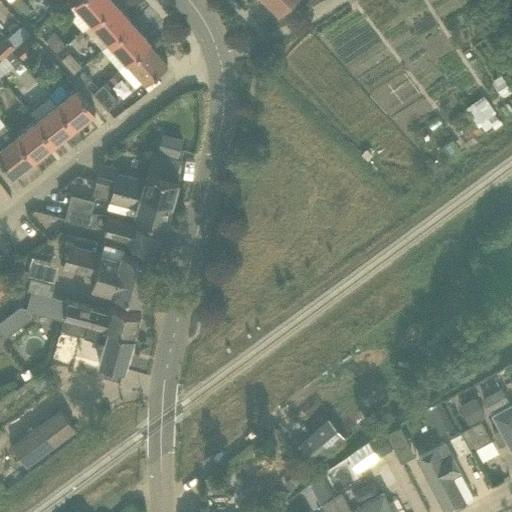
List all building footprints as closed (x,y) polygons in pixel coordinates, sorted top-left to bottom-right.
[(31,8),(23,0),(14,0),(13,1),(25,13),(31,8)] [(75,0),(93,20),(114,1),(113,0),(75,0)] [(268,0),(280,11),(291,0),(268,0)] [(114,1),(93,20),(111,40),(132,21),(114,1)] [(111,40),(128,60),(150,41),(132,21),(111,40)] [(7,37),(15,45),(30,32),(23,24),(7,37)] [(65,43),(55,31),(47,38),(57,50),(65,43)] [(15,45),(7,37),(7,38),(6,36),(0,41),(0,55),(1,57),(15,45)] [(135,86),(144,78),(146,80),(168,61),(150,41),(128,60),(120,68),(135,86)] [(32,50),(25,42),(15,50),(21,58),(32,50)] [(21,59),(14,49),(6,54),(10,60),(16,68),(24,63),(21,59)] [(75,72),(81,67),(82,66),(69,52),(62,59),(74,72),(75,72)] [(92,79),(81,67),(75,72),(77,75),(86,85),(92,79)] [(116,71),(109,78),(113,82),(120,75),(116,71)] [(501,94),(502,93),(504,95),(511,91),(505,80),(497,85),(496,86),(501,94)] [(93,92),(108,109),(119,99),(103,82),(93,92)] [(75,126),(95,110),(77,86),(56,102),(75,126)] [(56,102),(36,118),(54,142),(75,126),(56,102)] [(461,138),(467,147),(478,140),(476,137),(484,132),(466,108),(449,120),(462,137),(461,138)] [(0,157),(13,175),(34,158),(15,134),(16,134),(0,113),(0,157)] [(36,118),(16,134),(15,134),(34,158),(54,142),(36,118)] [(450,158),(461,149),(453,139),(442,147),(450,158)] [(118,170),(119,166),(101,162),(96,180),(114,185),(114,184),(173,201),(179,178),(176,177),(181,159),(152,151),(147,170),(145,178),(118,170)] [(135,213),(167,222),(173,201),(114,184),(114,185),(96,180),(93,193),(110,198),(137,206),(135,213)] [(71,193),(68,205),(91,211),(94,199),(71,193)] [(91,211),(68,205),(65,218),(92,226),(96,212),(91,211)] [(129,244),(158,252),(164,230),(134,222),(109,215),(105,231),(130,238),(129,244)] [(93,287),(144,302),(156,261),(123,252),(125,247),(106,242),(104,246),(103,252),(70,242),(63,267),(96,277),(93,287)] [(7,271),(0,276),(0,296),(17,283),(7,271)] [(26,307),(34,310),(34,308),(64,317),(65,314),(135,335),(135,334),(141,313),(110,304),(108,310),(50,294),(54,283),(30,276),(27,288),(31,289),(26,307)] [(99,361),(125,368),(135,335),(65,314),(64,317),(89,324),(85,335),(104,341),(99,361)] [(428,361),(414,375),(420,380),(434,366),(428,361)] [(33,374),(29,368),(21,372),(25,379),(33,374)] [(508,400),(501,388),(483,397),(490,410),(508,400)] [(469,422),(484,413),(476,397),(460,406),(468,420),(469,422)] [(511,402),(492,413),(511,450),(511,402)] [(454,425),(443,404),(429,411),(439,433),(454,425)] [(27,465),(77,428),(61,407),(11,443),(27,465)] [(314,461),(345,435),(329,417),(298,443),(314,461)] [(481,419),(461,430),(472,450),(476,447),(491,439),(492,439),(481,419)] [(387,430),(401,459),(416,452),(402,423),(387,430)] [(461,431),(450,437),(460,455),(470,449),(461,431)] [(384,434),(371,441),(379,456),(392,449),(384,434)] [(369,444),(348,458),(357,471),(378,457),(369,444)] [(462,471),(451,451),(442,456),(437,445),(416,456),(446,511),(467,500),(454,475),(462,471)] [(284,482),(290,489),(300,481),(293,474),(284,482)] [(333,495),(323,478),(311,485),(320,502),(333,495)] [(298,490),(299,492),(303,499),(310,496),(306,487),(298,490)] [(335,496),(332,497),(339,511),(349,511),(352,511),(342,492),(335,495),(335,496)] [(339,511),(332,497),(321,503),(326,511),(339,511)] [(390,511),(382,497),(354,511),(390,511)]
